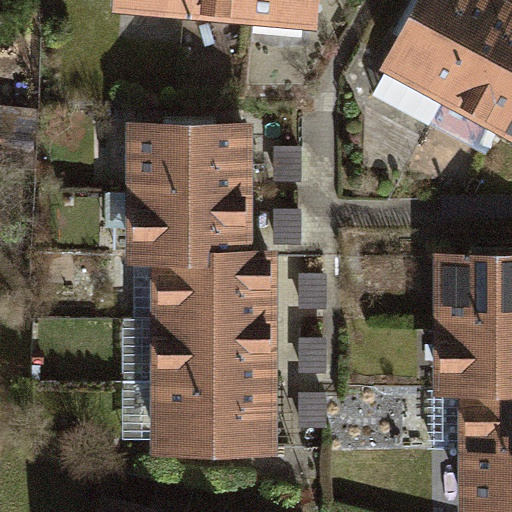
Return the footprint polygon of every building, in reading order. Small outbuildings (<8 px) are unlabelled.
[(182,0),(112,0),(112,12),(182,17),(182,0)] [(182,0),(182,17),(250,22),(252,0),(182,0)] [(318,0),(252,0),(250,22),(316,27),(318,0)] [(413,0),(376,70),(438,102),(492,0),(413,0)] [(511,104),(511,0),(492,0),(438,102),(497,133),(511,104)] [(511,104),(497,133),(511,141),(511,104)] [(123,120),(123,189),(249,190),(250,121),(123,120)] [(209,249),(249,250),(249,190),(123,189),(122,265),(148,266),(209,266),(209,249)] [(272,319),(272,250),(249,250),(209,249),(209,266),(148,266),(148,318),(272,319)] [(511,252),(430,253),(431,320),(511,319),(511,252)] [(148,318),(147,385),(271,386),(272,319),(148,318)] [(511,319),(431,320),(431,397),(456,397),(511,396),(511,319)] [(147,450),(270,451),(271,386),(147,385),(147,450)] [(511,396),(456,397),(457,450),(511,449),(511,396)] [(511,511),(511,449),(457,450),(457,511),(511,511)] [(91,511),(131,511),(94,502),(91,511)]
